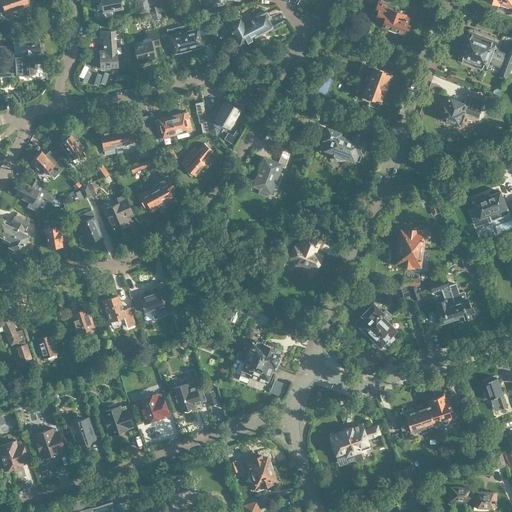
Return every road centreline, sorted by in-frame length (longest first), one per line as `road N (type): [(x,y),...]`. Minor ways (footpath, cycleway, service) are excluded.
road 1 (unclassified): [(0,275),(140,256),(167,239),(228,172),(294,55)]
road 2 (unclassified): [(0,507),(288,417)]
road 3 (unclassified): [(52,108),(294,55)]
road 4 (unclassified): [(511,337),(371,386),(309,370)]
road 5 (residential): [(309,370),(369,194)]
road 6 (residential): [(391,145),(449,0)]
